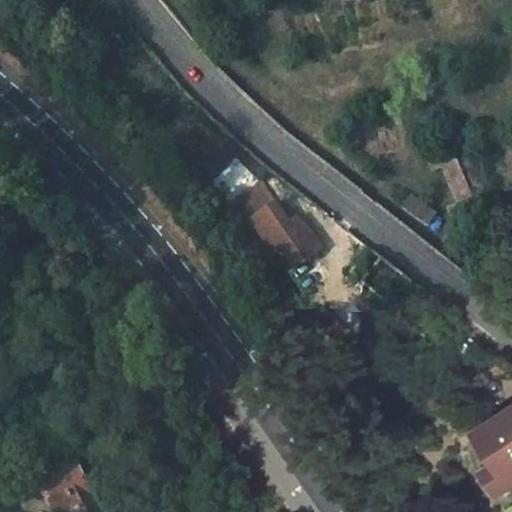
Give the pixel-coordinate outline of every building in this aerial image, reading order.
[(457,149),(430,161),(433,170),(442,166),(466,216),(457,219),(461,229),(487,217),(457,149)] [(410,192),(400,207),(427,226),(437,211),(410,192)] [(271,202),(246,218),(269,253),(273,250),(286,268),(314,249),(290,217),(283,221),(271,202)] [(379,255),(357,279),(428,338),(449,312),(405,276),(379,255)] [(306,290),(327,276),(314,256),(293,269),(306,290)] [(511,421),(492,434),(507,456),(499,461),(511,480),(511,421)] [(492,434),(484,440),(499,461),(507,456),(492,434)] [(71,464),(33,484),(48,511),(72,511),(90,502),(86,494),(94,490),(85,471),(77,475),(71,464)]
